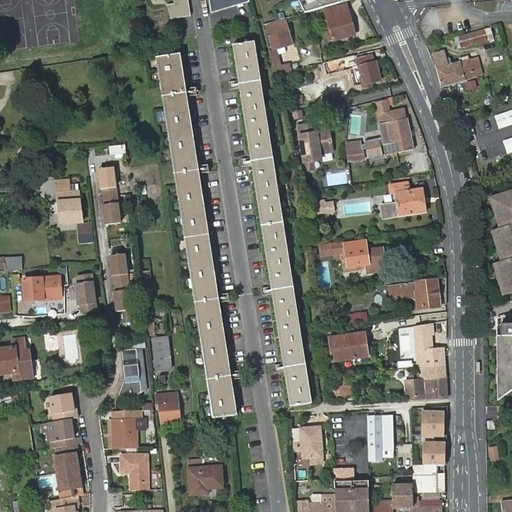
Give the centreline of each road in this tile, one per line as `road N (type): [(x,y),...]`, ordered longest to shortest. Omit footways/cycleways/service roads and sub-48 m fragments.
road 1 (secondary): [(384,3),(446,153),(459,208),(466,511)]
road 2 (residential): [(100,511),(89,417),(119,375),(93,163)]
